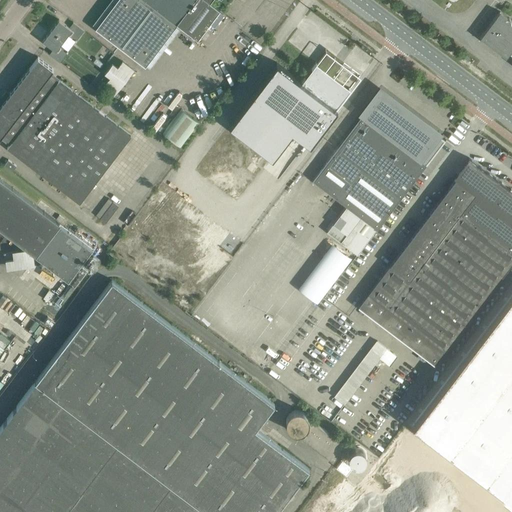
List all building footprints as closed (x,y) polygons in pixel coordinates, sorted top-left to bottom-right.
[(116,0),(96,27),(96,28),(145,65),(175,25),(177,24),(197,39),(219,10),(209,2),(211,0),(116,0)] [(480,37),(506,57),(509,52),(511,54),(511,20),(500,11),(480,37)] [(84,30),(73,22),(69,27),(59,19),(51,30),(63,39),(67,34),(76,41),(84,30)] [(63,39),(51,30),(43,40),(53,49),(49,54),(60,62),(68,51),(59,45),(63,39)] [(230,124),(272,156),(292,130),(310,143),(337,108),(335,107),(349,89),(327,73),(338,59),(326,50),(302,82),(277,62),(230,124)] [(7,148),(43,175),(80,203),(131,135),(50,73),(53,69),(38,57),(0,105),(0,137),(2,135),(11,142),(7,148)] [(122,59),(119,64),(113,60),(105,72),(113,78),(111,81),(120,87),(135,67),(122,59)] [(337,148),(313,180),(346,206),(327,231),(357,254),(376,230),(411,183),(445,140),(440,136),(443,133),(379,85),(358,114),(359,114),(359,115),(361,117),(337,148)] [(198,122),(181,109),(162,133),(180,146),(198,122)] [(435,365),(445,351),(511,263),(511,189),(511,190),(468,158),(454,177),(455,178),(447,189),(444,186),(438,193),(442,196),(437,203),(358,306),(435,365)] [(8,160),(4,165),(12,171),(16,166),(8,160)] [(0,228),(24,247),(34,254),(36,256),(68,280),(92,248),(60,224),(0,177),(0,228)] [(106,223),(119,206),(113,201),(100,219),(106,223)] [(332,243),(298,287),(317,302),(351,258),(332,243)] [(81,265),(68,281),(75,286),(87,270),(81,265)] [(111,280),(0,427),(0,511),(274,511),(308,467),(254,427),(273,402),(111,280)] [(511,294),(412,425),(511,500),(511,294)] [(5,325),(0,331),(0,337),(8,343),(16,333),(5,325)] [(362,379),(378,356),(391,365),(399,354),(377,339),(353,373),(362,379)] [(297,433),(296,433),(332,460),(344,444),(308,417),(308,418),(309,419),(309,420),(309,422),(309,423),(309,424),(308,426),(308,427),(307,428),(306,429),(305,430),(304,431),(303,431),(302,432),(301,433),(300,433),(298,433),(297,433)] [(325,495),(311,511),(511,511),(511,500),(412,425),(346,511),(325,495)]
